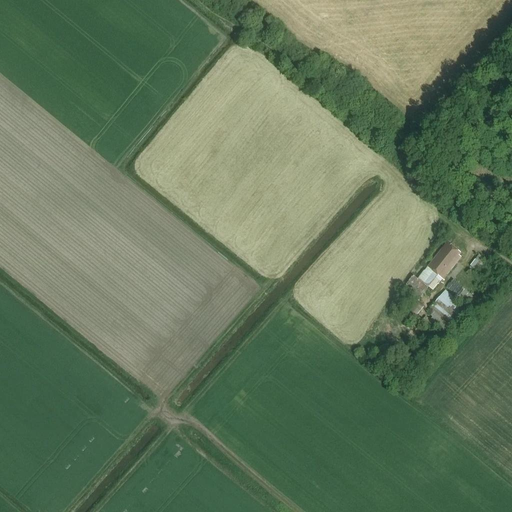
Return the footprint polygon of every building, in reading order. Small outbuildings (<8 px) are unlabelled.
[(436,279),(438,276),(443,281),(461,258),(459,257),(462,254),(447,243),(418,280),(413,276),(402,291),(415,301),(417,303),(429,288),(436,279)] [(510,281),(479,256),(471,266),(502,291),(510,281)] [(436,279),(429,288),(433,291),(440,282),(436,279)] [(485,309),(453,281),(446,289),(467,308),(467,309),(479,319),(488,310),(486,308),(485,309)] [(430,321),(433,324),(445,334),(452,326),(459,331),(472,315),(446,291),(428,313),(432,316),(431,317),(433,318),(430,321)] [(424,309),(417,303),(415,301),(403,316),(413,323),(424,309)] [(433,324),(430,321),(426,318),(421,324),(429,330),(433,324)]
